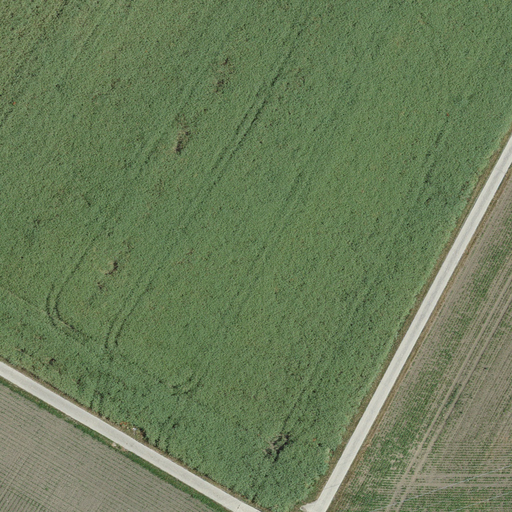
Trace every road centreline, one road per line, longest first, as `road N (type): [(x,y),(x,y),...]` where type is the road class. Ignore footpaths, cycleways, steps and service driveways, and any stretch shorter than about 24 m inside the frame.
road 1 (track): [(314,511),(511,146)]
road 2 (track): [(244,511),(0,368)]
